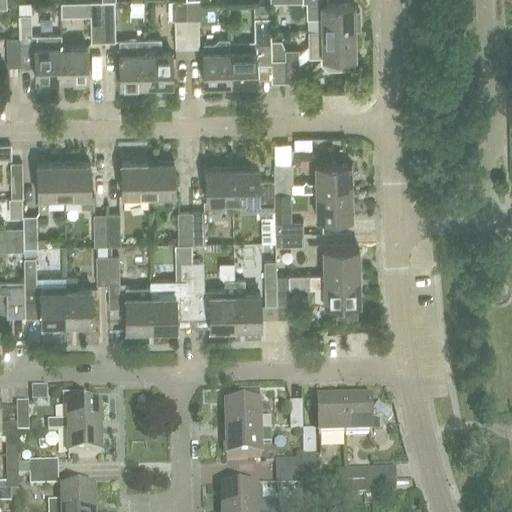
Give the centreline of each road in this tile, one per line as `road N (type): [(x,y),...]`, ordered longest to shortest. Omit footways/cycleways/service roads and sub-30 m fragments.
road 1 (residential): [(392,126),(0,133)]
road 2 (residential): [(488,223),(487,155),(496,144),(489,0)]
road 3 (residential): [(186,374),(406,367)]
road 4 (residential): [(0,378),(186,374)]
road 5 (residential): [(406,367),(444,511)]
road 6 (residential): [(406,367),(396,227)]
road 7 (residential): [(188,511),(186,374)]
road 8 (residential): [(392,126),(390,0)]
